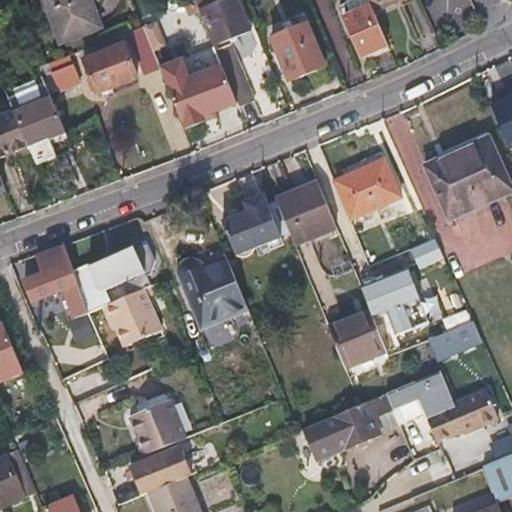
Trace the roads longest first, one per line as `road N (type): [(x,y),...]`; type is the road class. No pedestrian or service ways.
road 1 (residential): [(0,246),(435,76),(511,35)]
road 2 (residential): [(0,262),(106,511)]
